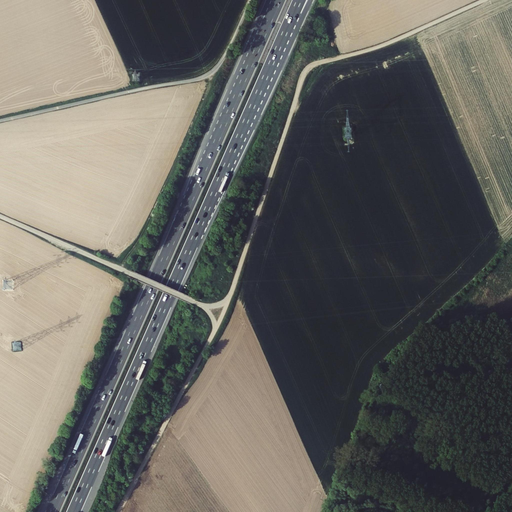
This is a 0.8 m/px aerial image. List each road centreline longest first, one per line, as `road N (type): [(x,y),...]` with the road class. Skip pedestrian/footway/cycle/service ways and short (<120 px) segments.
road 1 (motorway): [(278,0),(52,511)]
road 2 (motorway): [(73,511),(280,42)]
road 3 (track): [(0,121),(202,78),(223,59),(250,0)]
